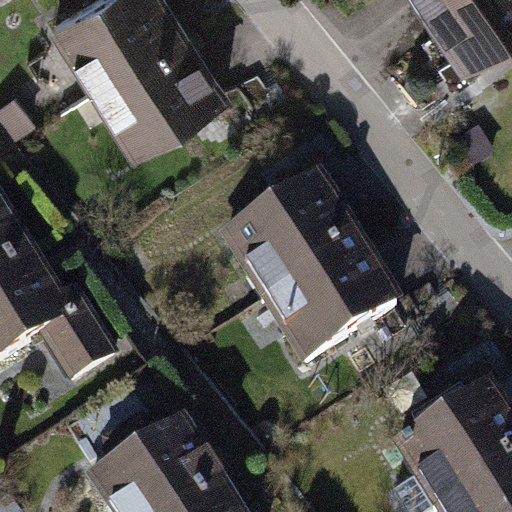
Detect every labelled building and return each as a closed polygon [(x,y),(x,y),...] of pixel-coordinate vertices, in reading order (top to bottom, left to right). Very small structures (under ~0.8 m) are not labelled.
[(183,0),(114,0),(62,31),(143,168),(247,107),(183,0)] [(511,0),(428,0),(473,79),(511,56),(511,0)] [(47,124),(23,98),(2,117),(26,144),(47,124)] [(498,151),(488,136),(466,149),(476,165),(498,151)] [(332,177),(229,240),(310,372),(412,310),(332,177)] [(15,191),(0,199),(0,381),(37,359),(64,402),(135,359),(109,316),(96,324),(15,191)] [(254,387),(233,363),(210,382),(231,407),(254,387)] [(511,511),(511,393),(506,383),(402,451),(441,511),(511,511)] [(122,468),(99,482),(118,511),(260,511),(200,418),(181,430),(168,409),(108,447),(122,468)]
